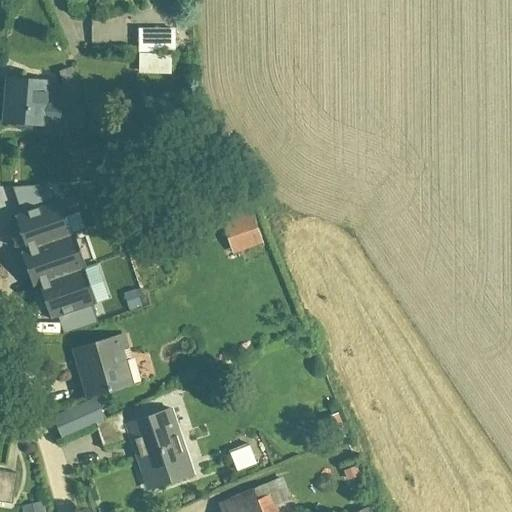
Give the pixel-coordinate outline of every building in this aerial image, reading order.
[(139,32),(139,75),(172,75),(172,31),(139,32)] [(71,67),(58,72),(66,93),(79,88),(71,67)] [(4,80),(1,124),(42,127),(42,125),(62,125),(62,98),(44,98),(44,82),(4,80)] [(66,132),(66,153),(93,153),(93,132),(66,132)] [(44,282),(60,333),(103,319),(92,286),(101,283),(94,264),(86,266),(75,234),(83,232),(77,212),(69,215),(56,176),(13,190),(32,247),(24,250),(36,285),(44,282)] [(217,224),(231,255),(258,244),(244,212),(217,224)] [(71,351),(83,398),(138,383),(126,337),(71,351)] [(94,401),(51,419),(60,439),(103,421),(94,401)] [(104,450),(130,441),(149,491),(192,475),(168,410),(126,426),(124,419),(96,429),(104,450)] [(337,412),(322,419),(329,434),(344,428),(337,412)] [(229,451),(234,466),(254,459),(250,445),(229,451)] [(354,467),(343,472),(350,488),(361,484),(354,467)] [(0,502),(11,504),(16,476),(0,473),(0,502)] [(291,511),(295,511),(280,479),(254,491),(263,511),(291,511)] [(218,505),(220,511),(260,511),(253,492),(218,505)]
